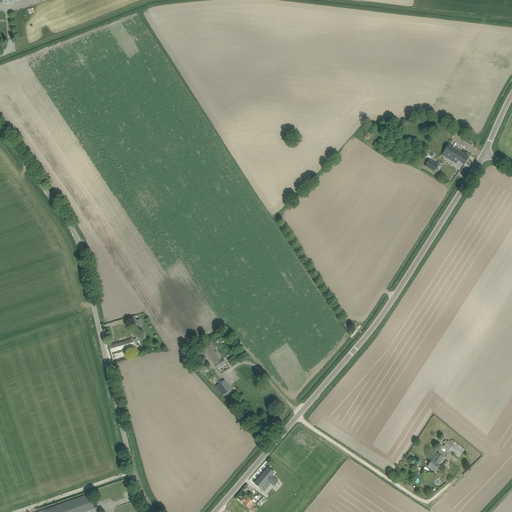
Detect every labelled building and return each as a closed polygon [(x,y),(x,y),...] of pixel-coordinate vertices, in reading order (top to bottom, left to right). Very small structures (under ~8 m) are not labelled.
[(442,156),(452,161),(456,164),(458,161),(464,165),(469,157),(465,154),(449,145),(442,156)] [(436,164),(431,160),(429,159),(425,166),(432,170),(436,164)] [(133,339),(114,344),(109,345),(111,352),(116,350),(135,345),(134,343),(136,343),(136,339),(134,340),(133,339)] [(205,349),(215,365),(218,369),(227,364),(224,360),(213,343),(205,349)] [(207,365),(202,368),(198,370),(200,374),(209,369),(207,365)] [(224,399),(233,392),(230,389),(226,392),(221,385),(217,389),(224,399)] [(243,409),(239,403),(235,407),(239,412),(243,409)] [(464,450),(454,442),(453,444),(448,440),(444,447),(459,458),(464,450)] [(438,469),(440,465),(439,464),(447,453),(441,449),(433,460),(432,459),(428,466),(436,472),(438,469)] [(260,489),(267,480),(274,486),(279,481),(272,475),(274,472),(269,468),(255,484),(259,487),(260,489)] [(86,511),(95,509),(90,495),(89,494),(37,511),(86,511)] [(243,503),(251,510),(255,506),(253,503),(254,502),(249,497),(246,500),(244,498),(242,501),(244,503),(243,503)]
